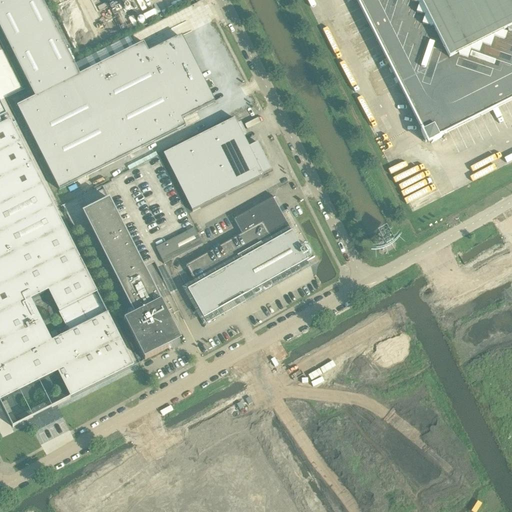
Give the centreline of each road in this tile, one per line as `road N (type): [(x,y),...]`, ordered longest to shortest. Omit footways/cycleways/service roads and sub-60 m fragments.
road 1 (unclassified): [(364,283),(2,488)]
road 2 (unclassified): [(364,283),(223,0)]
road 3 (unknown): [(213,369),(125,187)]
road 4 (unclassified): [(511,201),(364,283)]
